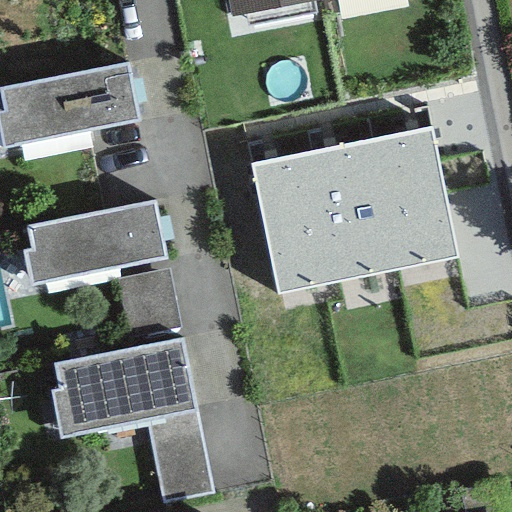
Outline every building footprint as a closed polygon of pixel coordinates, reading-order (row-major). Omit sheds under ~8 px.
[(226,0),(230,17),(316,0),(226,0)] [(127,64),(0,88),(0,97),(2,110),(0,110),(0,137),(2,147),(138,121),(127,64)] [(430,130),(368,143),(394,269),(456,257),(430,130)] [(368,143),(306,155),(331,282),(394,269),(368,143)] [(306,155),(252,166),(277,292),(331,282),(306,155)] [(156,203),(28,229),(32,250),(24,251),(25,255),(31,287),(167,261),(156,203)] [(182,342),(54,367),(57,388),(50,389),(51,394),(59,439),(148,421),(195,413),(182,342)] [(210,493),(195,413),(148,421),(163,502),(210,493)]
